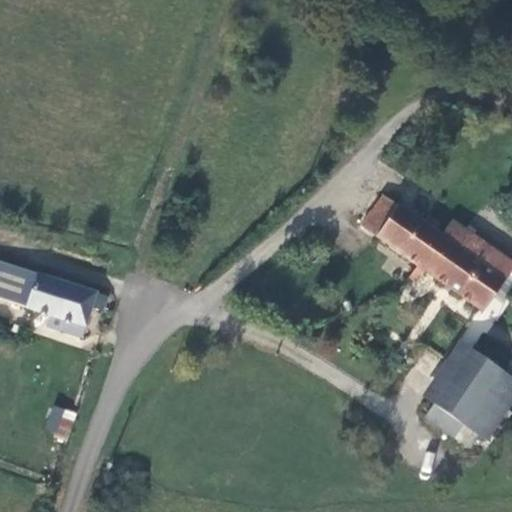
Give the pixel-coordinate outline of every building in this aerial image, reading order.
[(361,227),(380,240),(418,266),(483,312),(511,270),(511,265),(469,235),(459,248),(442,236),(383,195),(361,227)] [(459,248),(469,235),(451,223),(442,236),(459,248)] [(91,308),(102,312),(106,297),(95,293),(38,275),(0,262),(0,298),(27,308),(49,316),(46,327),(81,338),(91,308)] [(511,378),(472,350),(426,418),(468,446),(477,434),(486,440),(511,402),(511,378)] [(54,437),(67,442),(75,416),(63,412),(54,437)]
